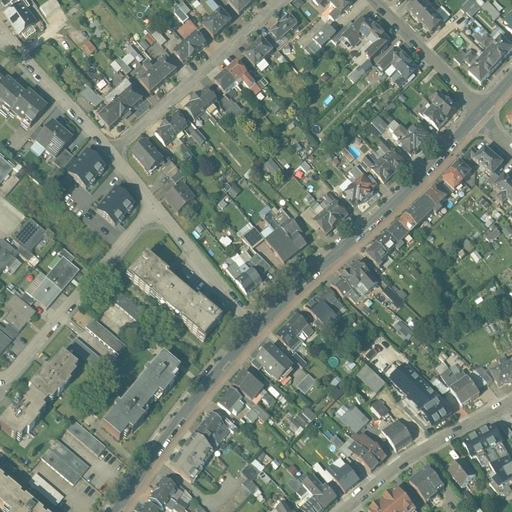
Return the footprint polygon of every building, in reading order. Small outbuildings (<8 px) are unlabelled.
[(55,0),(51,0),(40,8),(46,17),(60,7),(55,0)] [(208,0),(206,0),(200,6),(203,9),(210,2),(208,0)] [(248,8),(240,0),(233,0),(229,4),(239,16),(248,8)] [(240,0),(248,8),(257,0),(240,0)] [(352,4),(348,0),(335,0),(331,5),(336,10),(341,15),(352,4)] [(420,0),(408,12),(419,24),(432,12),(429,9),(420,0)] [(471,0),(469,0),(460,9),(465,14),(475,4),(471,0)] [(25,1),(5,15),(23,40),(43,26),(25,1)] [(231,23),(221,11),(220,12),(210,2),(203,9),(207,13),(212,19),(222,31),(231,23)] [(493,22),(500,17),(488,2),(482,8),(493,22)] [(435,3),(429,9),(432,12),(438,6),(435,3)] [(200,6),(195,10),(202,18),(207,13),(203,9),(200,6)] [(438,6),(432,12),(435,15),(441,9),(438,6)] [(189,19),(180,9),(175,14),(183,24),(189,19)] [(336,10),(329,17),(334,22),(341,15),(336,10)] [(435,15),(432,12),(419,24),(431,36),(443,24),(435,15)] [(290,17),(271,34),(279,43),(298,26),(290,17)] [(222,31),(212,19),(203,27),(213,39),(222,31)] [(379,32),(369,21),(365,24),(363,22),(360,21),(358,23),(358,25),(356,25),(353,28),(343,38),(344,38),(354,48),(358,43),(363,38),(368,43),(379,32)] [(501,30),(493,22),(492,23),(494,25),(492,27),(498,33),(501,30)] [(186,31),(179,24),(172,30),(179,37),(180,36),(186,31)] [(337,36),(331,41),(336,46),(344,38),(343,38),(353,28),(349,24),(337,36)] [(328,28),(314,42),(322,50),(331,41),(337,36),(328,28)] [(172,30),(169,32),(173,36),(171,38),(174,41),(177,39),(178,40),(180,39),(179,37),(172,30)] [(493,40),(482,30),(478,34),(483,40),(484,40),(489,44),(493,40)] [(506,35),(501,30),(498,33),(503,38),(506,35)] [(166,42),(157,31),(152,36),(161,47),(166,42)] [(368,43),(361,50),(360,52),(365,57),(370,62),(379,54),(390,42),(380,32),(379,32),(368,43)] [(156,42),(148,34),(144,37),(151,46),(156,42)] [(186,42),(184,44),(195,56),(206,46),(196,34),(186,42)] [(279,43),(271,34),(266,38),(274,47),(279,43)] [(511,51),(511,49),(502,40),(503,38),(497,44),(493,48),(505,59),(511,51)] [(489,44),(484,40),(483,40),(480,44),(485,48),(489,44)] [(497,44),(493,40),(489,44),(493,48),(497,44)] [(273,53),(263,41),(253,49),(264,61),(273,53)] [(314,42),(305,50),(314,59),(322,50),(314,42)] [(195,56),(184,44),(173,54),(184,65),(195,56)] [(92,45),(85,51),(94,60),(100,54),(92,45)] [(149,61),(140,50),(136,53),(130,47),(124,52),(129,57),(130,55),(137,63),(142,68),(149,61)] [(505,59),(493,48),(489,52),(485,57),(497,68),(505,59)] [(264,61),(253,49),(244,57),(255,69),(264,61)] [(397,50),(386,61),(392,67),(396,71),(408,60),(397,50)] [(90,62),(82,53),(78,57),(86,66),(90,62)] [(477,57),(472,53),(468,57),(473,62),(477,57)] [(467,57),(464,61),(469,66),(473,62),(468,57),(467,57)] [(477,57),(473,62),(477,65),(481,61),(477,57)] [(481,61),(477,65),(489,77),(497,68),(485,57),(481,61)] [(132,72),(120,59),(115,63),(127,76),(132,72)] [(177,72),(166,60),(157,68),(168,80),(177,72)] [(408,60),(396,71),(402,77),(407,82),(418,71),(408,60)] [(386,61),(378,69),(384,75),(392,67),(386,61)] [(477,65),(473,62),(469,66),(473,70),(477,65)] [(153,63),(144,71),(147,73),(149,71),(151,73),(157,68),(153,63)] [(248,76),(237,64),(226,74),(236,86),(241,81),(247,76),(248,76)] [(473,70),(469,74),(481,85),(489,77),(477,65),(473,70)] [(168,80),(157,68),(151,73),(149,71),(147,73),(159,87),(168,80)] [(365,74),(360,68),(349,79),(354,85),(365,74)] [(147,73),(144,71),(142,73),(146,77),(140,82),(139,83),(150,95),(159,87),(147,73)] [(142,73),(137,77),(138,79),(140,82),(146,77),(142,73)] [(226,74),(214,84),(225,96),(228,100),(229,99),(235,94),(231,90),(236,86),(226,74)] [(256,85),(247,76),(241,81),(249,90),(256,85)] [(402,77),(395,84),(399,89),(407,82),(402,77)] [(5,81),(3,84),(0,87),(0,108),(8,116),(11,113),(24,97),(5,81)] [(127,83),(121,89),(126,95),(129,93),(126,90),(130,87),(132,89),(133,89),(127,83)] [(132,89),(130,87),(126,90),(129,93),(126,95),(121,89),(115,94),(120,100),(121,99),(132,111),(143,101),(133,89),(132,89)] [(90,89),(82,96),(89,104),(91,102),(93,100),(88,95),(92,91),(90,89)] [(207,90),(195,100),(206,112),(208,110),(217,102),(207,90)] [(97,97),(92,91),(88,95),(93,100),(97,97)] [(448,101),(439,93),(435,98),(439,103),(434,109),(447,121),(457,111),(447,102),(448,101)] [(45,110),(27,94),(24,97),(11,113),(29,129),(45,110)] [(115,94),(105,103),(108,106),(111,103),(113,106),(120,100),(115,94)] [(97,97),(93,100),(91,102),(96,108),(103,101),(98,95),(97,97)] [(120,100),(113,106),(111,103),(108,106),(110,109),(121,121),(132,111),(121,99),(120,100)] [(206,112),(195,100),(185,109),(195,121),(206,112)] [(396,107),(392,103),(387,109),(390,113),(396,107)] [(110,109),(103,115),(101,113),(97,116),(99,118),(99,119),(110,131),(121,121),(110,109),(108,106),(108,107),(110,109)] [(447,121),(434,109),(429,114),(424,109),(420,114),(428,122),(429,122),(439,131),(447,121)] [(213,116),(211,117),(212,118),(215,122),(221,116),(217,112),(213,116)] [(177,116),(166,126),(177,138),(188,128),(177,116)] [(378,118),(373,123),(373,126),(382,135),(389,128),(378,118)] [(45,131),(35,143),(45,151),(62,131),(52,123),(45,131)] [(395,123),(388,130),(395,136),(401,129),(395,123)] [(177,138),(166,126),(155,136),(165,148),(177,138)] [(430,138),(418,126),(408,136),(421,148),(427,142),(426,141),(430,138)] [(39,127),(29,138),(35,143),(45,131),(39,127)] [(408,136),(401,129),(395,136),(393,138),(399,144),(398,145),(399,145),(399,146),(411,157),(414,154),(415,155),(421,148),(408,136)] [(62,131),(45,151),(55,160),(72,140),(62,131)] [(206,141),(197,132),(192,136),(201,146),(206,141)] [(405,165),(384,143),(379,148),(387,156),(382,161),(395,175),(405,165)] [(147,144),(133,156),(146,171),(160,159),(147,144)] [(189,152),(183,145),(177,150),(182,157),(189,152)] [(359,156),(349,146),(345,150),(355,160),(359,156)] [(472,149),(459,162),(464,167),(471,160),(474,163),(474,162),(473,162),(479,156),(472,149)] [(479,156),(473,162),(474,162),(483,170),(494,158),(485,149),(479,156)] [(355,160),(345,150),(341,153),(350,164),(355,160)] [(72,159),(65,154),(57,163),(64,168),(72,159)] [(106,171),(92,156),(78,168),(87,178),(79,185),(85,191),(106,171)] [(395,175),(382,161),(376,167),(368,158),(363,163),(384,185),(395,175)] [(494,158),(483,170),(492,178),(497,173),(503,166),(494,158)] [(0,185),(13,170),(0,159),(0,185)] [(275,177),(282,171),(272,159),(265,165),(275,177)] [(464,167),(459,162),(459,163),(451,172),(463,183),(472,174),(464,167)] [(180,172),(172,163),(163,171),(171,180),(180,172)] [(22,169),(14,178),(19,182),(27,173),(22,169)] [(374,189),(356,169),(349,174),(357,183),(353,187),(366,201),(373,195),(370,192),(374,189)] [(180,172),(171,180),(175,185),(185,177),(180,172)] [(463,183),(451,172),(443,181),(455,192),(463,183)] [(321,180),(314,173),(310,177),(316,185),(321,180)] [(503,178),(497,173),(492,178),(491,178),(498,184),(503,178)] [(511,190),(511,184),(504,177),(503,178),(498,184),(493,189),(501,197),(497,201),(500,204),(511,190)] [(101,184),(95,190),(96,191),(92,195),(97,200),(106,190),(101,184)] [(228,191),(234,198),(241,192),(235,185),(228,191)] [(194,201),(183,187),(166,200),(178,215),(194,201)] [(366,201),(353,187),(351,189),(343,196),(353,207),(356,204),(359,207),(366,201)] [(92,212),(112,229),(133,206),(113,188),(92,212)] [(446,199),(435,188),(425,198),(440,213),(443,210),(439,207),(446,199)] [(511,190),(500,204),(502,207),(507,202),(511,206),(511,190)] [(348,217),(329,195),(326,199),(325,198),(324,199),(331,207),(325,213),(337,227),(348,217)] [(440,213),(425,198),(414,209),(425,220),(433,212),(437,216),(440,213)] [(280,229),(273,221),(279,214),(278,214),(279,213),(275,209),(262,219),(276,235),(281,230),(280,229)] [(337,227),(325,213),(319,218),(311,209),(306,213),(318,227),(326,236),(337,227)] [(425,220),(414,209),(406,217),(417,228),(425,220)] [(318,227),(306,213),(301,218),(314,231),(318,227)] [(279,214),(273,221),(280,229),(285,225),(288,223),(284,218),(283,219),(279,214)] [(417,228),(406,217),(398,226),(409,237),(417,228)] [(21,249),(29,256),(46,236),(30,222),(13,242),(21,249)] [(305,238),(293,223),(287,227),(285,225),(280,229),(281,230),(299,253),(307,247),(302,240),(305,238)] [(398,226),(387,236),(401,251),(404,248),(401,245),(409,237),(398,226)] [(254,228),(241,239),(253,250),(265,241),(254,228)] [(299,253),(281,230),(276,235),(266,243),(284,265),(299,253)] [(489,243),(500,235),(497,231),(486,238),(489,243)] [(401,251),(387,236),(377,246),(388,257),(395,250),(399,253),(401,251)] [(16,254),(2,242),(0,244),(0,276),(6,269),(8,271),(15,263),(14,262),(19,256),(16,254)] [(470,244),(461,251),(465,256),(474,249),(470,244)] [(377,246),(366,257),(377,268),(378,268),(379,269),(383,266),(381,264),(388,257),(377,246)] [(28,264),(33,259),(29,256),(21,249),(16,254),(19,256),(28,264)] [(74,260),(63,250),(59,256),(62,259),(63,259),(70,264),(74,260)] [(245,266),(236,254),(230,259),(233,262),(233,263),(239,270),(245,266)] [(250,262),(246,266),(246,265),(245,266),(239,270),(254,289),(261,283),(262,283),(262,282),(261,282),(252,270),(255,268),(255,269),(257,267),(263,261),(257,255),(249,262),(250,262)] [(195,302),(166,278),(168,276),(146,258),(142,263),(140,261),(128,275),(133,279),(131,281),(197,337),(199,335),(204,339),(216,325),(214,324),(219,319),(197,300),(195,302)] [(62,259),(46,279),(61,292),(79,272),(70,264),(63,259),(62,259)] [(271,268),(263,261),(257,267),(264,275),(271,268)] [(239,270),(233,263),(226,269),(232,276),(239,270)] [(371,277),(359,264),(350,272),(361,285),(364,282),(371,277)] [(239,270),(232,276),(237,282),(246,294),(246,295),(247,295),(254,289),(239,270)] [(430,285),(415,271),(411,276),(425,290),(430,285)] [(350,272),(341,279),(352,293),(355,290),(361,285),(350,272)] [(61,292),(46,279),(31,297),(31,298),(35,301),(46,311),(61,292)] [(352,293),(341,279),(331,288),(344,300),(350,295),(352,293)] [(408,286),(401,280),(398,283),(405,290),(404,291),(411,297),(415,292),(408,286)] [(373,289),(368,283),(366,284),(364,282),(361,285),(368,293),(373,289)] [(405,304),(388,288),(382,293),(394,304),(392,305),(398,311),(405,304)] [(150,319),(117,290),(109,299),(142,328),(150,319)] [(338,302),(329,290),(328,291),(320,297),(319,295),(314,299),(316,301),(315,301),(315,302),(319,307),(324,304),(329,310),(329,309),(338,302)] [(364,297),(358,291),(357,292),(355,290),(352,293),(359,301),(364,297)] [(31,297),(25,292),(19,300),(29,308),(35,301),(31,298),(31,297)] [(359,301),(352,293),(350,295),(351,297),(350,298),(355,304),(359,301)] [(19,300),(14,296),(7,304),(13,309),(3,321),(8,325),(19,334),(35,314),(29,308),(19,300)] [(325,313),(319,307),(315,302),(315,301),(306,309),(317,321),(318,321),(326,329),(337,319),(334,316),(328,310),(325,313)] [(338,302),(329,309),(335,316),(343,309),(338,302)] [(329,310),(324,304),(319,307),(325,313),(328,310),(329,310)] [(308,327),(298,317),(297,316),(284,329),(290,335),(291,334),(297,339),(300,335),(308,327),(308,326),(308,327)] [(126,348),(92,319),(85,328),(118,356),(126,348)] [(326,329),(318,321),(317,321),(313,325),(322,333),(326,329)] [(394,329),(408,341),(414,333),(400,321),(394,329)] [(19,334),(8,325),(4,330),(14,339),(19,334)] [(4,330),(0,326),(0,333),(10,342),(9,343),(10,343),(14,339),(4,330)] [(308,327),(300,335),(303,338),(305,336),(308,338),(313,332),(308,327)] [(290,335),(284,329),(277,337),(288,348),(295,340),(297,339),(291,334),(290,335)] [(10,342),(0,333),(0,355),(10,343),(9,343),(10,342)] [(109,368),(75,339),(68,348),(101,376),(109,368)] [(298,343),(295,340),(288,348),(293,353),(300,346),(297,344),(298,343)] [(293,369),(270,347),(265,352),(263,351),(260,354),(261,356),(256,361),(263,367),(279,383),(293,369)] [(47,373),(45,371),(28,390),(30,393),(46,405),(54,395),(57,398),(63,391),(62,390),(67,383),(66,382),(72,374),(76,369),(69,362),(61,356),(56,362),(47,373)] [(149,371),(147,369),(142,374),(145,376),(131,392),(148,406),(157,395),(161,398),(173,384),(170,381),(179,370),(162,356),(149,371)] [(256,361),(255,360),(251,364),(259,371),(263,367),(256,361)] [(511,363),(508,365),(506,361),(502,363),(511,381),(511,363)] [(501,369),(491,374),(499,388),(511,381),(502,363),(499,365),(501,369)] [(385,386),(367,368),(357,377),(376,396),(385,386)] [(440,402),(405,368),(391,382),(412,403),(410,405),(406,400),(406,399),(405,399),(398,406),(403,412),(425,434),(433,428),(423,414),(440,402)] [(481,368),(475,372),(481,378),(485,374),(481,369),(481,368)] [(454,377),(449,370),(441,377),(451,391),(459,385),(454,378),(454,377)] [(467,380),(462,372),(454,378),(459,385),(467,380)] [(481,378),(475,372),(469,376),(480,391),(488,385),(481,378)] [(264,389),(244,373),(232,387),(252,403),(264,389)] [(493,382),(485,374),(481,378),(488,385),(488,386),(493,382)] [(308,376),(297,388),(305,396),(317,384),(308,376)] [(467,380),(459,385),(471,402),(479,397),(468,380),(467,380)] [(471,402),(459,385),(451,391),(450,391),(462,408),(471,402)] [(230,390),(217,405),(230,416),(232,413),(236,416),(243,408),(239,405),(241,402),(230,390)] [(131,392),(119,406),(117,404),(112,409),(115,411),(101,427),(118,441),(127,430),(131,434),(143,419),(140,416),(148,406),(131,392)] [(30,393),(18,407),(16,404),(0,423),(0,429),(15,442),(24,431),(28,435),(34,428),(31,426),(36,420),(39,422),(35,418),(46,405),(30,393)] [(276,402),(267,394),(262,399),(271,408),(276,402)] [(388,413),(378,402),(372,408),(382,419),(388,413)] [(450,417),(440,402),(423,414),(433,428),(450,417)] [(264,413),(255,404),(250,410),(258,418),(259,419),(264,413)] [(250,410),(247,407),(241,415),(252,425),(258,418),(250,410)] [(316,418),(308,410),(307,410),(302,415),(311,423),(316,418)] [(223,426),(209,416),(201,426),(215,437),(218,433),(223,426)] [(105,448),(73,421),(65,430),(97,457),(105,448)] [(363,428),(355,421),(350,426),(358,433),(363,428)] [(412,442),(398,422),(389,428),(393,434),(395,432),(405,447),(412,442)] [(215,437),(201,426),(194,436),(206,448),(212,441),(215,437)] [(511,434),(506,426),(501,429),(508,438),(511,434)] [(393,434),(389,428),(382,433),(396,453),(405,447),(395,432),(393,434)] [(493,430),(476,439),(484,454),(501,445),(493,430)] [(225,438),(218,433),(215,437),(222,443),(225,438)] [(206,448),(194,436),(169,469),(191,485),(213,455),(206,448)] [(222,443),(215,437),(212,441),(218,447),(222,443)] [(345,446),(335,437),(330,442),(340,451),(345,446)] [(476,439),(464,446),(472,460),(476,458),(483,454),(484,454),(476,439)] [(88,468),(56,441),(48,450),(80,477),(88,468)] [(366,446),(360,441),(356,444),(362,450),(366,446)] [(385,458),(369,443),(366,446),(362,450),(378,466),(385,458)] [(356,444),(349,452),(355,458),(371,474),(378,466),(362,450),(356,444)] [(484,454),(483,454),(489,464),(492,469),(508,461),(509,460),(501,445),(484,454)] [(73,486),(80,477),(48,450),(41,459),(73,486)] [(483,454),(476,458),(482,468),(489,464),(483,454)] [(476,478),(462,461),(448,473),(462,489),(476,478)] [(511,468),(508,461),(492,469),(500,478),(506,484),(511,480),(511,468)] [(260,474),(249,465),(240,474),(247,480),(250,484),(251,483),(260,474)] [(347,468),(338,475),(332,468),(327,472),(334,481),(345,494),(359,483),(347,468)] [(444,490),(427,470),(409,484),(426,504),(444,490)] [(334,481),(327,472),(321,478),(329,485),(334,481)] [(64,499),(36,475),(28,484),(56,508),(64,499)] [(179,487),(169,477),(165,483),(177,491),(179,487)] [(0,506),(14,491),(0,478),(0,506)] [(294,478),(287,484),(296,493),(303,488),(303,487),(296,480),(294,478)] [(326,488),(321,492),(319,489),(321,487),(313,478),(303,487),(303,488),(308,493),(313,499),(324,511),(337,500),(326,488)] [(506,484),(500,478),(490,486),(502,499),(511,503),(511,492),(506,484)] [(165,483),(162,481),(155,492),(170,502),(171,499),(176,492),(177,491),(165,483)] [(259,491),(251,483),(250,484),(245,488),(251,494),(253,496),(259,491)] [(243,486),(217,511),(234,511),(251,494),(245,488),(243,486)] [(303,488),(296,493),(301,499),(308,493),(303,488)] [(494,496),(489,489),(484,492),(490,499),(494,496)] [(378,506),(377,506),(371,511),(370,511),(415,511),(416,511),(397,490),(390,495),(384,500),(384,501),(378,506)] [(38,511),(14,491),(0,506),(0,507),(5,511),(38,511)] [(170,502),(155,492),(148,502),(162,511),(166,506),(170,502)] [(182,496),(176,492),(171,499),(173,500),(175,497),(179,501),(182,496)] [(472,501),(466,492),(460,497),(473,511),(477,507),(472,501)] [(179,501),(175,497),(173,500),(171,499),(170,502),(178,507),(183,511),(184,511),(188,507),(179,501)] [(323,511),(324,511),(313,499),(301,511),(323,511)] [(183,511),(178,507),(170,502),(166,506),(168,507),(167,509),(171,511),(183,511)] [(292,511),(286,503),(276,510),(277,511),(292,511)]
